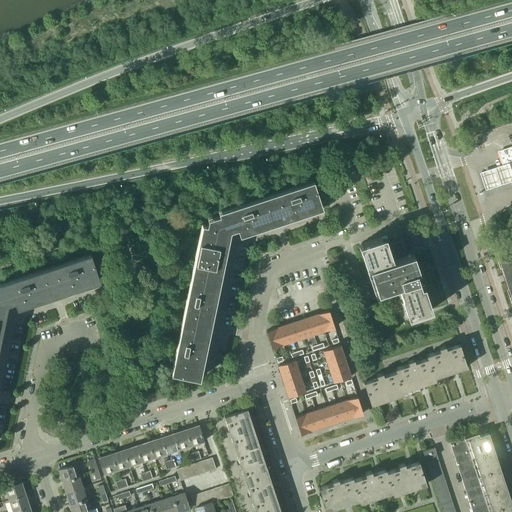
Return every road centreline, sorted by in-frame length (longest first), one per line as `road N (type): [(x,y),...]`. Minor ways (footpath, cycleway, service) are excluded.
road 1 (trunk): [(0,171),(511,29)]
road 2 (trunk): [(511,10),(0,150)]
road 3 (trunk): [(0,198),(401,113)]
road 4 (trunk): [(317,0),(0,118)]
road 5 (secondary): [(401,113),(499,399)]
road 6 (secondary): [(511,381),(423,106)]
road 7 (residential): [(266,382),(254,336),(268,270),(395,220)]
road 8 (residential): [(37,456),(266,382)]
road 9 (residential): [(293,465),(499,399)]
road 10 (residential): [(37,456),(27,429),(42,349),(87,333)]
